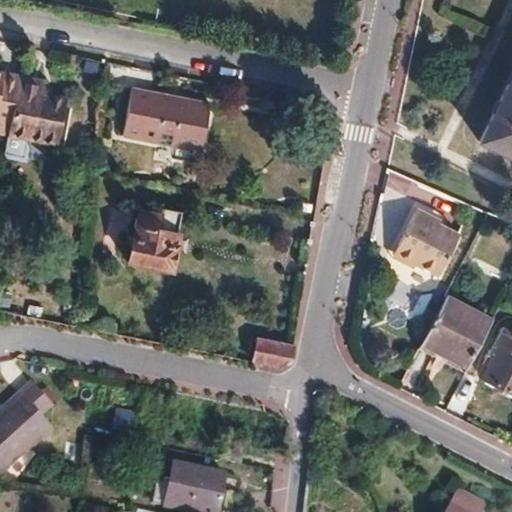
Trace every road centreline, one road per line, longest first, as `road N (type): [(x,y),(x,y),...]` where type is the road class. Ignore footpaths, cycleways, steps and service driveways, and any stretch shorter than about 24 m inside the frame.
road 1 (unclassified): [(366,94),(0,23)]
road 2 (unclassified): [(298,394),(0,343)]
road 3 (residential): [(366,94),(306,365)]
road 4 (residential): [(306,365),(511,477)]
